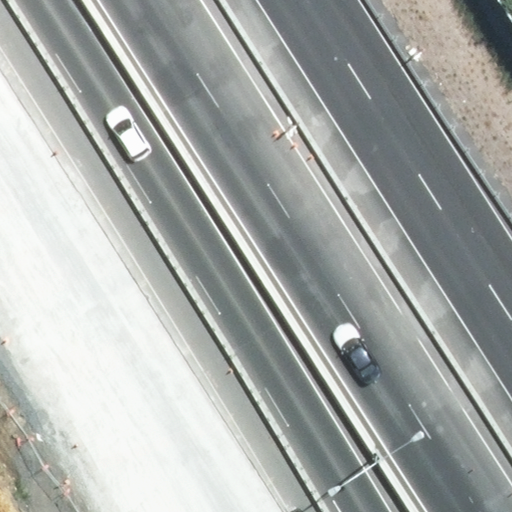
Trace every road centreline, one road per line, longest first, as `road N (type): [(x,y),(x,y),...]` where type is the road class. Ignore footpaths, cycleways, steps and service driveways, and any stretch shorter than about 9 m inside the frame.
road 1 (motorway): [(351,511),(24,0)]
road 2 (motorway): [(219,0),(511,454)]
